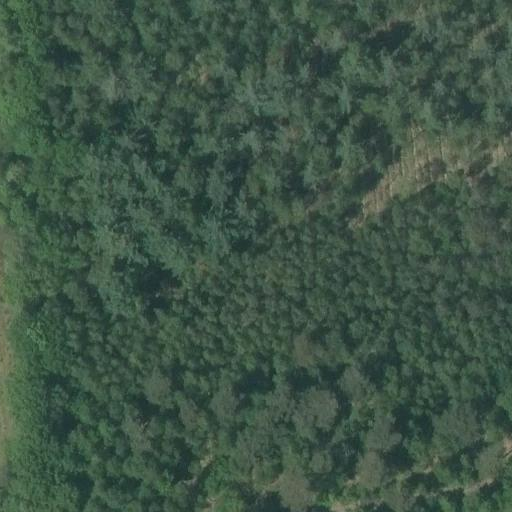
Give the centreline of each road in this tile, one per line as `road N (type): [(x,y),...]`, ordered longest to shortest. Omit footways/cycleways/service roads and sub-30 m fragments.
road 1 (track): [(22,0),(33,43),(56,511)]
road 2 (track): [(511,487),(329,511)]
